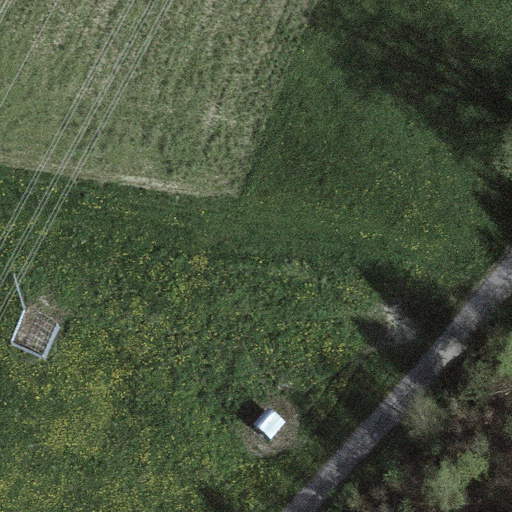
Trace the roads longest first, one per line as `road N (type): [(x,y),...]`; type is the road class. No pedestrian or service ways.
road 1 (track): [(500,277),(0,186)]
road 2 (track): [(284,511),(500,277)]
